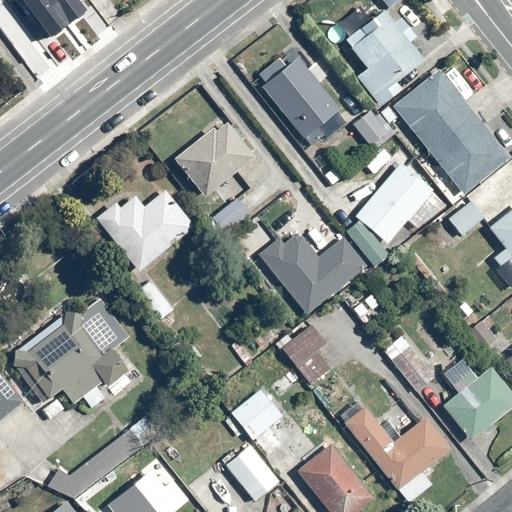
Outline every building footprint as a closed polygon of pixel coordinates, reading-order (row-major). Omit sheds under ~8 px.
[(0,0),(0,6),(2,5),(21,31),(36,21),(33,18),(53,3),(50,0),(0,0)] [(424,62),(386,11),(346,40),(367,68),(357,75),(380,106),(404,88),(399,81),(424,62)] [(263,86),(311,148),(326,136),(320,129),(342,112),(318,82),(326,75),(315,62),(307,68),(299,57),(287,66),(279,56),(258,72),(267,84),(263,86)] [(509,157),(438,69),(391,107),(387,102),(376,112),(387,126),(400,115),(464,194),(509,157)] [(390,129),(373,108),(353,124),(370,145),(390,129)] [(220,118),(171,156),(205,199),(254,161),(220,118)] [(384,247),(432,193),(401,165),(355,215),(361,220),(347,231),(374,266),(390,254),(384,247)] [(192,227),(163,189),(142,206),(130,191),(96,218),(138,270),(192,227)] [(247,212),(235,196),(209,216),(221,232),(247,212)] [(449,243),(460,235),(484,219),(471,199),(447,216),(449,219),(437,227),(449,243)] [(511,210),(490,227),(505,247),(492,256),(500,267),(511,259),(511,210)] [(318,256),(295,227),(259,255),(307,314),(366,266),(342,236),(318,256)] [(146,277),(133,287),(159,321),(172,311),(146,277)] [(47,420),(62,407),(52,395),(59,389),(71,403),(79,396),(87,407),(101,395),(92,385),(98,380),(110,396),(136,374),(111,344),(126,332),(103,304),(99,307),(92,299),(70,316),(61,306),(6,351),(18,368),(14,371),(40,402),(35,406),(47,420)] [(277,345),(305,381),(327,364),(313,346),(322,340),(308,321),(277,345)] [(435,375),(401,333),(381,349),(416,391),(435,375)] [(447,392),(454,386),(460,393),(443,406),(471,441),(511,408),(511,390),(492,366),(478,377),(462,357),(436,378),(447,392)] [(0,427),(13,442),(36,422),(0,380),(0,427)] [(284,415),(260,385),(228,410),(267,457),(289,439),(275,422),(284,415)] [(69,406),(67,403),(62,407),(47,420),(58,434),(78,418),(69,406)] [(377,421),(365,405),(344,422),(410,503),(432,485),(422,472),(451,449),(425,418),(403,436),(385,415),(377,421)] [(45,483),(71,496),(139,442),(126,426),(65,473),(53,467),(45,483)] [(59,441),(48,427),(31,441),(41,454),(59,441)] [(279,481),(246,442),(237,450),(233,445),(219,457),(255,501),(279,481)] [(350,511),(371,495),(328,442),(295,469),(329,511),(350,511)] [(74,511),(68,503),(54,511),(74,511)]
